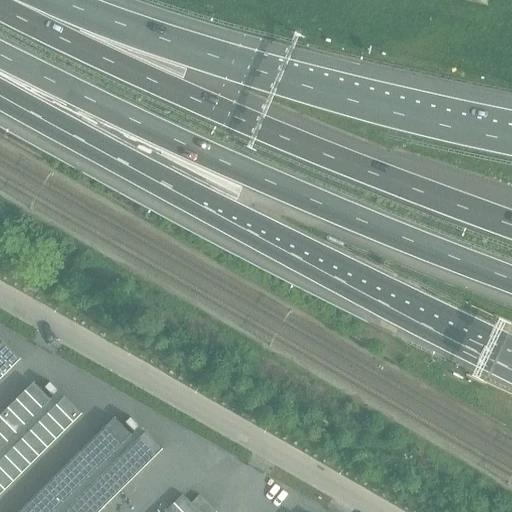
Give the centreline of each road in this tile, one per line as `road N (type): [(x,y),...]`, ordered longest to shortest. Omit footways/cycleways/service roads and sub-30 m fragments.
road 1 (motorway): [(0,96),(511,370)]
road 2 (motorway): [(0,55),(185,145),(511,280)]
road 3 (motorway): [(511,226),(213,108),(0,2)]
road 4 (motorway): [(511,141),(9,0)]
road 5 (unclassified): [(0,294),(377,511)]
